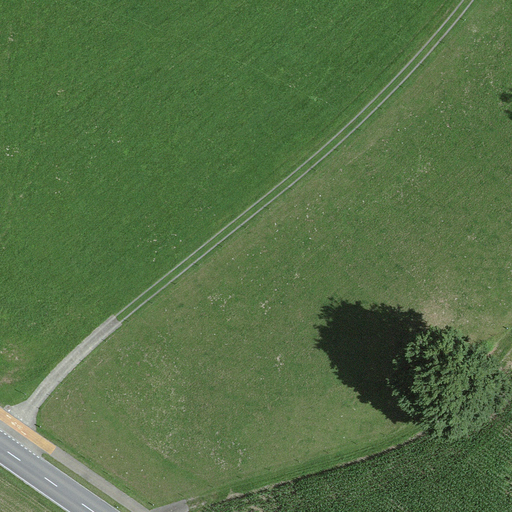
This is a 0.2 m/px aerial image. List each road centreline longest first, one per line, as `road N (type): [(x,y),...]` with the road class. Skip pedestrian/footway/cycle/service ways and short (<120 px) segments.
road 1 (track): [(474,0),(337,152),(117,326),(0,444)]
road 2 (track): [(511,339),(394,438),(171,511)]
